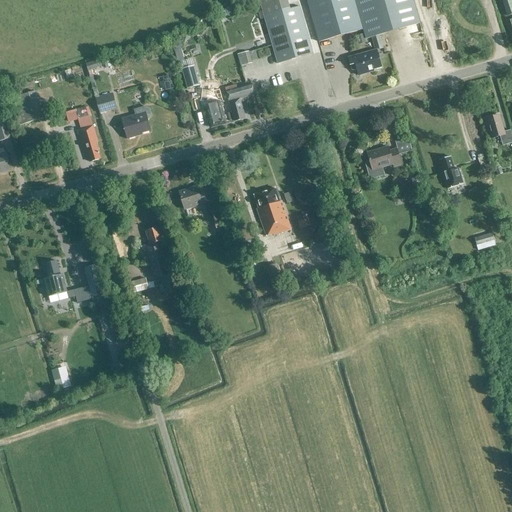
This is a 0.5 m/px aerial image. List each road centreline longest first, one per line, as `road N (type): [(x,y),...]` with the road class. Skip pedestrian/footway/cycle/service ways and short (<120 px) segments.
road 1 (tertiary): [(87,183),(511,58)]
road 2 (unclassified): [(190,511),(87,183)]
